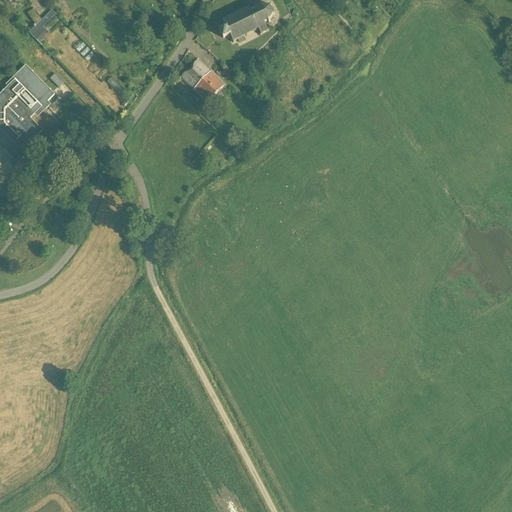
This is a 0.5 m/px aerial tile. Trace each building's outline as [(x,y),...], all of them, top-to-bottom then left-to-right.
[(219,31),(223,39),(230,36),(233,43),(234,43),(234,42),(238,40),(244,37),(246,36),(247,37),(248,36),(247,35),(259,29),(261,35),(261,37),(262,37),(262,35),(268,32),(269,33),(270,32),(268,30),(265,23),(269,21),(270,22),(271,21),(270,19),(273,14),(275,14),(275,12),(273,12),(270,8),(271,6),(270,5),(269,7),(264,6),(263,3),(262,4),(263,7),(260,8),(259,6),(256,7),(255,6),(250,8),(250,7),(248,8),(249,9),(237,15),(236,14),(235,14),(236,15),(224,22),(223,20),(222,20),(226,28),(219,31)] [(59,21),(54,16),(56,15),(51,11),(42,20),(36,26),(29,33),(37,41),(47,31),(48,32),(59,21)] [(36,26),(42,20),(38,15),(32,20),(36,26)] [(176,46),(179,41),(171,36),(168,41),(176,46)] [(75,48),(88,62),(94,56),(81,42),(75,48)] [(198,60),(181,79),(207,103),(224,85),(198,60)] [(14,81),(0,94),(0,141),(6,148),(4,150),(13,160),(24,149),(28,154),(36,146),(32,142),(42,131),(30,119),(42,108),(45,111),(51,105),(48,102),(54,95),(26,66),(13,79),(14,81)] [(232,74),(226,69),(222,73),(228,78),(232,74)] [(64,83),(55,74),(50,79),(59,88),(64,83)] [(107,83),(120,96),(125,91),(112,78),(107,83)] [(124,110),(127,113),(138,98),(138,97),(134,94),(124,107),(126,108),(124,110)] [(193,172),(203,170),(201,160),(190,162),(193,172)]
